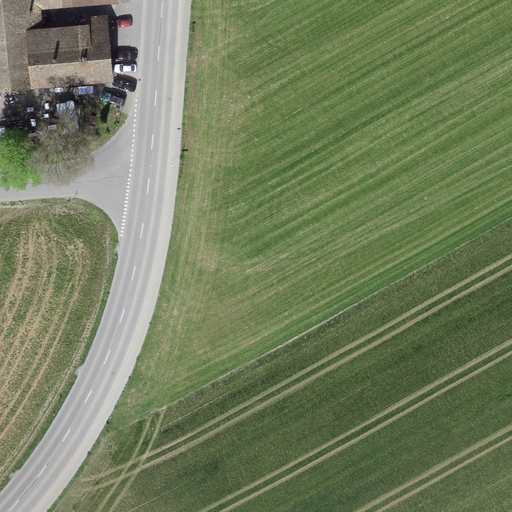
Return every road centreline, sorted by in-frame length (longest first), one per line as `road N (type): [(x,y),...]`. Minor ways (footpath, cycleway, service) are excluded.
road 1 (tertiary): [(8,511),(75,425),(110,354),(149,184)]
road 2 (tertiary): [(149,184),(163,0)]
road 3 (residential): [(149,184),(0,185)]
